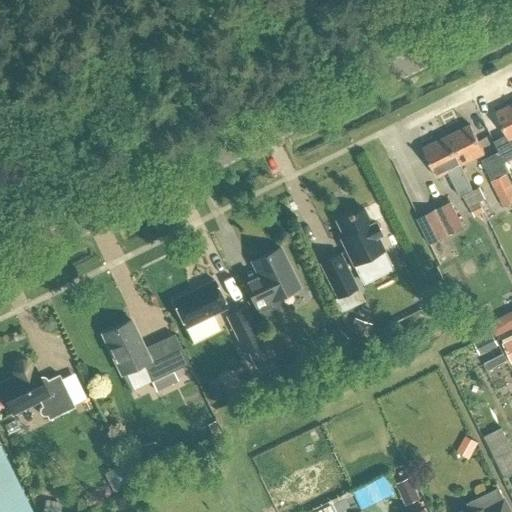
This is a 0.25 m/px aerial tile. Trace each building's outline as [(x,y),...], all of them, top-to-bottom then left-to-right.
[(511,103),(496,112),(510,141),(511,139),(511,103)] [(447,136),(461,165),(485,153),(471,124),(447,136)] [(461,165),(447,136),(423,148),(437,176),(448,171),(461,196),(463,195),(473,190),(460,165),(461,165)] [(511,201),(511,185),(506,173),(491,180),(503,206),(511,201)] [(468,206),(485,198),(479,187),(473,190),(463,195),(468,206)] [(463,227),(450,201),(434,209),(447,235),(463,227)] [(371,223),(363,208),(351,214),(350,211),(347,213),(347,214),(335,220),(344,237),(340,238),(353,265),(384,249),(377,236),(381,234),(374,221),(371,223)] [(447,235),(434,209),(418,217),(431,243),(447,235)] [(250,295),(262,320),(283,310),(276,298),(299,286),(280,247),(253,260),(258,270),(241,278),(250,295)] [(340,250),(318,261),(336,297),(333,299),(340,312),(364,299),(340,250)] [(214,280),(172,300),(186,328),(227,307),(214,280)] [(224,316),(243,353),(246,351),(254,368),(273,359),(265,342),(263,343),(244,306),(224,316)] [(496,334),(511,328),(511,311),(491,318),(496,334)] [(143,363),(146,369),(151,381),(173,371),(158,341),(144,348),(131,320),(102,334),(121,373),(143,363)] [(497,345),(491,332),(473,341),(479,353),(497,345)] [(511,337),(502,342),(511,361),(511,337)] [(39,408),(39,411),(40,414),(45,416),(47,415),(48,419),(75,406),(59,374),(46,380),(45,381),(38,378),(39,376),(34,366),(32,367),(30,362),(22,359),(15,363),(13,367),(13,370),(15,375),(0,382),(0,387),(12,412),(39,399),(42,405),(40,406),(39,408)] [(506,478),(511,475),(511,442),(505,427),(487,435),(506,478)] [(465,435),(456,450),(468,457),(477,442),(465,435)] [(0,511),(32,511),(0,446),(0,511)] [(126,463),(105,472),(114,492),(134,483),(126,463)] [(419,496),(410,476),(396,482),(405,502),(419,496)] [(471,511),(511,511),(499,487),(467,503),(471,511)] [(333,511),(329,503),(310,511),(333,511)]
